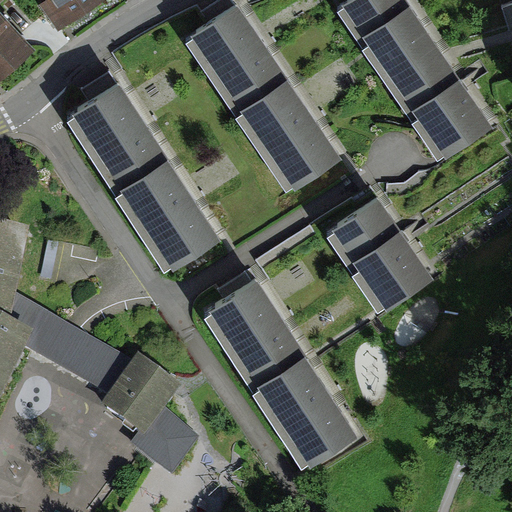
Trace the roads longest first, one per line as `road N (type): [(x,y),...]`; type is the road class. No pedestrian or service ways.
road 1 (residential): [(27,98),(171,312)]
road 2 (residential): [(27,98),(168,0)]
